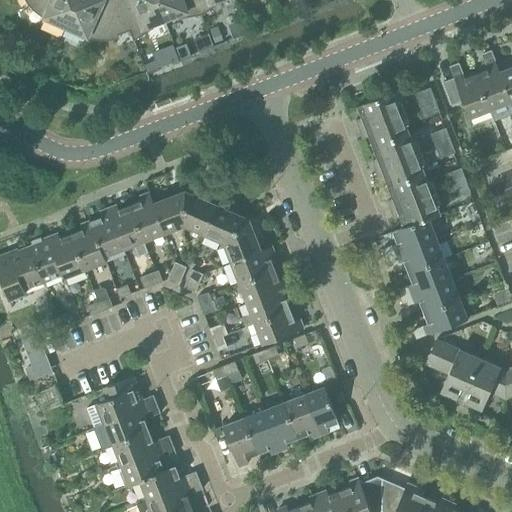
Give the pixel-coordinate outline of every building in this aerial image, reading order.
[(43,14),(46,16),(45,18),(66,28),(79,0),(28,0),(29,1),(32,4),(34,7),(37,9),(40,12),(43,14)] [(79,0),(66,28),(88,38),(89,35),(93,36),(96,37),(99,38),(103,38),(106,38),(109,38),(113,37),(116,37),(119,36),(130,31),(131,31),(119,0),(79,0)] [(119,0),(131,31),(130,31),(134,41),(135,41),(147,33),(146,29),(166,21),(157,0),(119,0)] [(188,18),(202,16),(196,0),(157,0),(166,21),(186,13),(188,18)] [(196,0),(202,16),(215,8),(213,3),(221,0),(196,0)] [(245,27),(231,32),(234,41),(248,36),(245,27)] [(216,44),(223,41),(218,28),(211,31),(216,44)] [(180,59),(190,56),(188,49),(184,47),(177,49),(180,59)] [(457,82),(445,87),(454,109),(465,105),(470,118),(491,110),(511,102),(500,73),(492,51),(483,55),(489,70),(477,75),(466,79),(460,64),(451,67),(457,82)] [(511,102),(511,68),(500,73),(511,102)] [(421,106),(436,100),(431,88),(416,94),(421,106)] [(357,121),(361,129),(401,114),(393,93),(358,107),(362,119),(357,121)] [(436,100),(421,106),(425,118),(440,112),(436,100)] [(369,136),(374,148),(409,134),(401,114),(361,129),(364,138),(369,136)] [(436,146),(451,141),(447,128),(431,134),(436,146)] [(373,161),(376,170),(417,154),(409,134),(374,148),(378,159),(373,161)] [(451,141),(436,146),(441,159),(456,153),(451,141)] [(385,176),(389,188),(425,174),(417,154),(376,170),(380,178),(385,176)] [(452,187),(467,181),(462,169),(447,174),(452,187)] [(392,210),(433,194),(425,174),(389,188),(394,199),(389,201),(392,210)] [(467,181),(452,187),(456,199),(472,193),(467,181)] [(154,205),(165,234),(185,226),(186,192),(154,204),(154,205)] [(186,192),(185,226),(205,235),(218,206),(186,192)] [(131,206),(145,242),(165,234),(154,205),(154,204),(150,193),(142,196),(144,201),(131,206)] [(429,218),(430,219),(441,215),(433,194),(392,210),(395,219),(400,217),(405,228),(429,218)] [(109,209),(125,249),(136,245),(140,255),(149,252),(145,242),(131,206),(118,211),(116,206),(109,209)] [(249,220),(218,206),(205,235),(225,243),(249,220)] [(104,257),(105,257),(125,249),(109,209),(102,212),(103,217),(91,222),(104,257)] [(382,250),(386,259),(437,238),(430,219),(429,218),(405,228),(393,232),(398,244),(382,250)] [(262,252),(249,220),(225,243),(232,263),(262,252)] [(73,234),(86,270),(107,262),(105,257),(104,257),(91,222),(83,225),(85,230),(73,234)] [(50,239),(64,275),(66,278),(86,270),(73,234),(60,239),(58,234),(50,238),(50,239)] [(33,246),(31,247),(45,283),(64,275),(50,239),(44,242),(42,238),(32,242),(33,246)] [(437,238),(386,259),(389,267),(405,261),(409,273),(445,259),(437,238)] [(26,290),(45,283),(31,247),(0,259),(0,274),(10,300),(27,293),(26,290)] [(262,252),(232,263),(240,284),(276,270),(271,257),(276,255),(273,247),(262,252)] [(398,290),(401,299),(453,279),(445,259),(409,273),(413,284),(398,290)] [(172,271),(184,276),(188,267),(176,262),(172,271)] [(189,279),(200,283),(204,275),(193,270),(189,279)] [(248,304),(289,288),(286,281),(281,282),(276,270),(240,284),(248,304)] [(150,274),(155,285),(164,282),(159,271),(150,274)] [(172,271),(168,280),(180,285),(184,276),(172,271)] [(146,289),(155,285),(150,274),(141,278),(146,289)] [(196,292),(200,283),(189,279),(185,287),(196,292)] [(453,279),(401,299),(405,308),(420,302),(425,313),(460,299),(453,279)] [(121,299),(132,294),(128,283),(116,287),(121,299)] [(252,314),(242,317),(245,326),(255,323),(256,324),(292,310),(287,297),(292,296),(289,288),(248,304),(252,314)] [(201,306),(213,302),(209,293),(198,297),(201,306)] [(99,302),(102,311),(113,307),(110,298),(99,302)] [(460,299),(425,313),(429,325),(413,331),(417,340),(468,320),(460,299)] [(91,316),(102,311),(99,302),(88,307),(91,316)] [(213,302),(201,306),(205,315),(216,311),(213,302)] [(292,310),(256,324),(264,344),(304,329),(301,321),(297,323),(292,310)] [(59,318),(62,327),(73,323),(70,313),(59,318)] [(51,331),(62,327),(59,318),(47,322),(51,331)] [(214,340),(224,336),(219,325),(210,329),(214,340)] [(298,348),(309,344),(306,335),(294,339),(298,348)] [(224,336),(214,340),(219,351),(228,347),(224,336)] [(449,374),(461,350),(437,339),(426,364),(449,374)] [(32,349),(37,361),(46,358),(41,346),(32,349)] [(265,350),(268,360),(280,355),(276,346),(265,350)] [(257,364),(268,360),(265,350),(254,355),(257,364)] [(462,401),(481,358),(461,350),(449,374),(442,392),(462,401)] [(506,399),(507,370),(481,358),(462,401),(483,410),(490,392),(506,399)] [(225,366),(228,375),(239,371),(236,362),(225,366)] [(217,379),(228,375),(225,366),(214,370),(217,379)] [(99,404),(87,408),(94,428),(106,423),(106,424),(158,404),(154,396),(139,402),(134,390),(139,389),(134,377),(129,379),(123,381),(104,388),(109,400),(99,404)] [(326,387),(305,395),(321,435),(328,433),(327,428),(340,423),(326,387)] [(305,395),(285,403),(299,438),(312,434),(313,438),(321,435),(305,395)] [(265,411),(281,451),(288,448),(286,443),(299,438),(285,403),(265,411)] [(106,423),(94,428),(102,449),(114,445),(114,444),(150,431),(145,419),(161,413),(158,404),(106,424),(106,423)] [(273,454),(281,451),(265,411),(245,418),(259,454),(271,449),(273,454)] [(246,459),(259,454),(245,418),(224,426),(240,467),(248,464),(246,459)] [(150,431),(114,444),(114,445),(122,464),(174,445),(170,436),(154,442),(150,431)] [(126,474),(121,476),(125,487),(130,485),(141,481),(141,480),(166,471),(166,470),(161,460),(177,453),(174,445),(122,464),(126,474)] [(166,471),(141,480),(141,481),(149,500),(200,481),(197,472),(181,478),(177,466),(166,470),(166,471)] [(353,486),(341,491),(348,511),(380,511),(383,511),(382,478),(379,476),(361,483),(359,478),(352,481),(353,486)] [(383,478),(382,478),(383,511),(385,511),(419,511),(426,497),(414,492),(416,487),(408,484),(406,488),(383,478)] [(149,501),(138,505),(140,511),(178,511),(192,507),(188,495),(204,489),(200,481),(149,500),(149,501)] [(326,491),(319,494),(325,511),(348,511),(341,491),(328,496),(326,491)] [(313,502),(301,507),(302,511),(325,511),(319,494),(311,497),(313,502)] [(419,511),(443,511),(448,501),(441,498),(439,503),(426,497),(419,511)] [(448,501),(443,511),(459,511),(453,509),(455,504),(448,501)]
